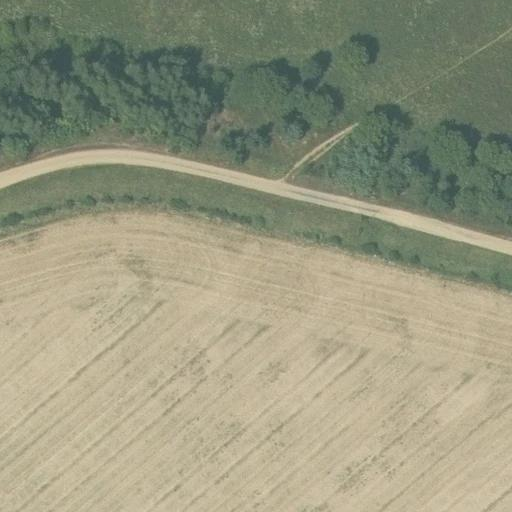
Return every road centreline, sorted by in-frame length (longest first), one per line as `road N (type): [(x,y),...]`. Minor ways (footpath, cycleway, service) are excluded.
road 1 (track): [(278,174),(101,142),(0,168)]
road 2 (track): [(511,237),(278,174)]
